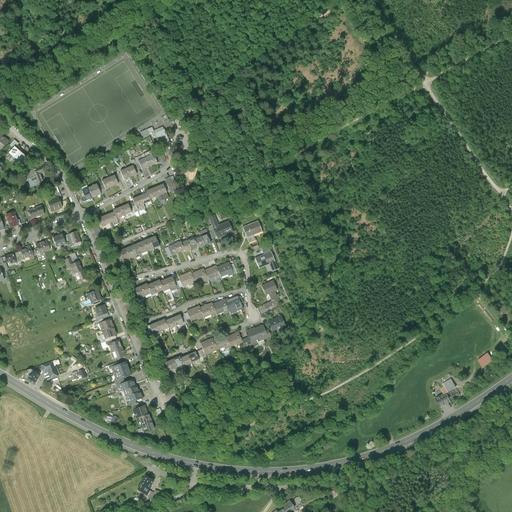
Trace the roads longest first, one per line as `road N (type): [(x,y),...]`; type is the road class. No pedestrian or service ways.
road 1 (primary): [(511,378),(392,447),(316,468),(250,471),(129,444),(0,373)]
road 2 (track): [(190,441),(251,425),(366,371),(458,309),(494,274),(511,234)]
road 3 (track): [(185,216),(424,83)]
road 4 (track): [(345,0),(180,119)]
road 5 (track): [(342,254),(325,279),(315,350),(340,363),(395,351)]
road 6 (residential): [(109,286),(231,252),(243,256),(246,288)]
road 7 (track): [(511,213),(424,83)]
road 8 (residential): [(80,216),(168,169),(180,119)]
road 9 (residential): [(80,216),(58,172),(0,114)]
road 10 (residential): [(125,324),(246,288)]
road 11 (residential): [(141,361),(185,350),(249,316)]
